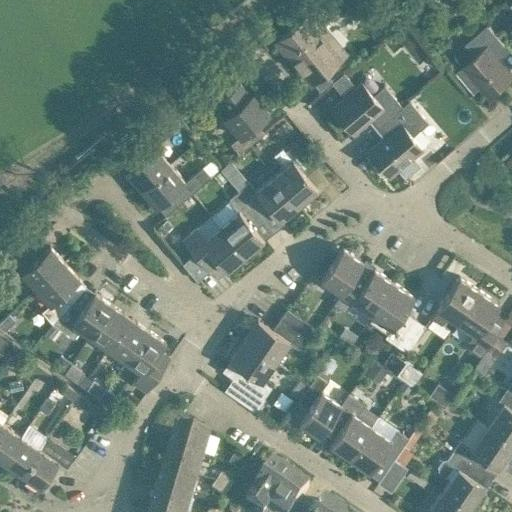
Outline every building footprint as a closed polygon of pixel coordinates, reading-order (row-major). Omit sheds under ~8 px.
[(311,83),(327,70),(341,57),(306,15),(291,27),(276,39),(311,83)] [(374,40),(384,33),(370,17),(361,24),(374,40)] [(463,65),(482,86),(490,95),(511,75),(511,70),(497,53),(506,45),(493,30),(487,24),(466,42),(456,51),(456,56),(463,65)] [(446,70),(439,76),(445,82),(452,77),(446,70)] [(344,71),(331,81),(341,93),(354,83),(344,71)] [(241,151),(245,147),(264,131),(256,122),(270,110),(253,91),(250,94),(240,81),(218,100),(228,112),(223,117),(239,136),(233,141),(241,151)] [(373,115),(381,124),(403,105),(385,84),(373,94),(362,81),(347,94),(332,107),(353,132),(373,115)] [(189,97),(180,104),(185,110),(194,103),(189,97)] [(410,99),(403,105),(381,124),(388,133),(368,150),(389,175),(422,147),(412,134),(428,121),(423,115),(410,99)] [(172,111),(166,117),(175,127),(181,122),(172,111)] [(124,168),(140,187),(169,163),(154,145),(164,137),(155,127),(145,134),(130,147),(138,157),(124,168)] [(284,165),(274,173),(299,203),(318,187),(306,174),(316,165),(296,141),(285,150),(282,146),(273,154),(284,165)] [(420,164),(413,155),(398,168),(405,177),(420,164)] [(213,158),(203,166),(184,181),(169,163),(140,187),(156,206),(170,194),(178,204),(193,191),(202,183),(212,176),(221,168),(213,158)] [(232,160),(221,168),(226,173),(236,165),(232,160)] [(239,189),(259,213),(269,205),(280,219),(299,203),(274,173),(256,189),(249,181),(239,189)] [(220,225),(245,254),(264,238),(250,221),(259,213),(239,189),(229,197),(239,209),(220,225)] [(212,214),(197,226),(182,239),(209,270),(220,261),(226,269),(245,254),(220,225),(212,214)] [(167,219),(158,226),(163,232),(172,225),(167,219)] [(36,287),(65,261),(50,244),(36,256),(28,247),(4,268),(14,278),(20,285),(28,278),(36,287)] [(340,292),(341,292),(356,271),(363,260),(342,246),(320,278),(337,289),(340,292)] [(53,322),(74,298),(86,285),(65,261),(36,287),(50,302),(42,309),(53,322)] [(341,292),(340,292),(333,302),(345,310),(352,301),(370,313),(368,317),(369,317),(394,281),(374,267),(366,279),(356,271),(341,292)] [(452,329),(458,320),(479,289),(459,275),(431,314),(441,321),(452,329)] [(396,344),(415,317),(404,310),(414,295),(394,281),(369,317),(388,331),(385,336),(396,344)] [(481,353),(495,333),(498,329),(505,319),(493,311),(499,303),(479,289),(458,320),(471,329),(463,341),(481,353)] [(74,298),(53,322),(73,336),(79,328),(90,335),(112,303),(94,290),(84,305),(74,298)] [(112,303),(90,335),(108,347),(130,315),(112,303)] [(280,317),(306,336),(313,326),(287,307),(280,317)] [(10,312),(0,320),(0,322),(6,328),(16,318),(10,312)] [(125,359),(148,327),(130,315),(108,347),(125,359)] [(298,347),(306,336),(280,317),(272,327),(258,317),(244,337),(276,360),(289,341),(298,347)] [(407,351),(421,331),(426,324),(415,317),(396,344),(407,351)] [(166,340),(148,327),(125,359),(139,369),(132,380),(136,382),(146,389),(146,390),(170,356),(160,349),(166,340)] [(255,409),(255,408),(263,397),(271,385),(272,385),(263,379),(276,360),(244,337),(230,358),(241,365),(225,388),(255,409)] [(52,363),(64,372),(71,362),(71,361),(71,360),(60,353),(52,363)] [(481,354),(473,365),(481,371),(483,373),(491,361),(481,354)] [(328,356),(322,366),(331,371),(337,362),(328,356)] [(37,373),(42,366),(31,358),(26,365),(37,373)] [(85,371),(72,361),(71,362),(64,372),(78,381),(85,371)] [(374,361),(367,372),(379,380),(386,369),(374,361)] [(413,364),(404,377),(419,387),(428,374),(413,364)] [(47,380),(52,372),(42,366),(37,373),(47,380)] [(511,379),(499,371),(492,380),(498,384),(506,389),(511,392),(511,379)] [(342,403),(340,402),(322,389),(328,380),(317,373),(308,385),(299,399),(309,406),(298,420),(319,435),(325,426),(342,403)] [(100,396),(101,395),(106,388),(106,387),(107,386),(93,377),(86,387),(100,396)] [(299,378),(289,392),(299,399),(308,385),(299,378)] [(404,379),(399,387),(407,392),(412,384),(404,379)] [(74,398),(79,391),(67,383),(62,390),(74,398)] [(445,385),(435,399),(451,409),(460,396),(445,385)] [(101,395),(100,396),(108,402),(115,393),(106,387),(106,388),(101,395)] [(503,402),(487,424),(511,441),(511,392),(506,389),(500,398),(499,399),(503,402)] [(106,410),(96,403),(88,398),(79,391),(74,398),(83,405),(91,410),(97,415),(101,418),(106,410)] [(342,403),(325,426),(335,433),(329,442),(350,456),(372,423),(358,413),(365,403),(348,391),(340,402),(342,403)] [(126,408),(138,416),(147,401),(136,393),(126,408)] [(47,397),(39,407),(46,411),(53,401),(47,397)] [(379,414),(372,423),(350,456),(370,470),(380,456),(390,463),(394,457),(409,436),(398,428),(398,427),(379,414)] [(511,445),(511,441),(487,424),(477,417),(461,439),(460,438),(452,449),(476,465),(482,456),(499,467),(506,457),(504,456),(511,445)] [(22,434),(3,422),(0,426),(0,457),(4,460),(22,434)] [(22,434),(4,460),(23,473),(40,447),(48,435),(29,423),(22,434)] [(409,449),(423,428),(417,424),(410,433),(409,436),(394,457),(404,464),(404,463),(412,451),(409,449)] [(169,448),(204,459),(204,458),(210,439),(175,428),(169,448)] [(40,447),(23,473),(41,485),(58,460),(58,459),(40,447)] [(163,468),(198,479),(204,459),(169,448),(163,468)] [(479,496),(486,486),(493,477),(476,465),(452,449),(447,457),(442,458),(437,465),(438,469),(450,477),(442,490),(468,509),(478,495),(479,496)] [(391,490),(402,474),(408,466),(404,464),(394,457),(390,463),(378,481),(391,490)] [(246,468),(246,467),(234,459),(229,467),(241,475),(246,468)] [(265,511),(290,476),(273,464),(262,481),(252,495),(242,488),(230,506),(230,511),(242,511),(247,505),(257,511),(265,511)] [(163,468),(157,488),(192,498),(198,479),(163,468)] [(292,511),(297,505),(308,489),(290,476),(265,511),(292,511)] [(216,484),(229,493),(234,486),(222,477),(216,484)] [(212,491),(224,500),(229,493),(216,484),(212,491)] [(157,488),(151,507),(166,511),(187,511),(192,498),(157,488)] [(426,511),(465,511),(468,509),(442,490),(426,511)] [(342,511),(325,500),(316,511),(342,511)]
